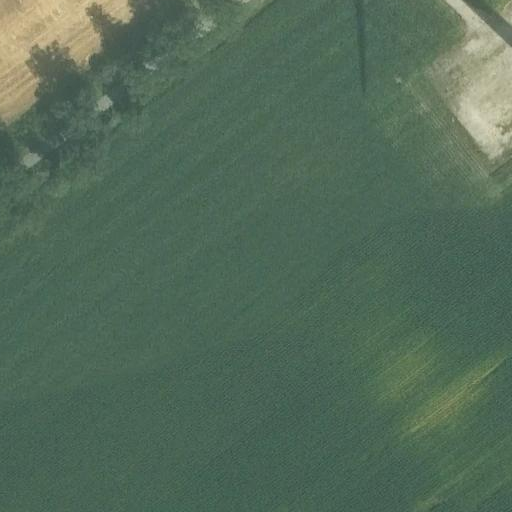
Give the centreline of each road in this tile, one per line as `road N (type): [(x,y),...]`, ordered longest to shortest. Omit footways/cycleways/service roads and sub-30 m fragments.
road 1 (track): [(0,421),(511,6)]
road 2 (unclassified): [(0,178),(250,0)]
